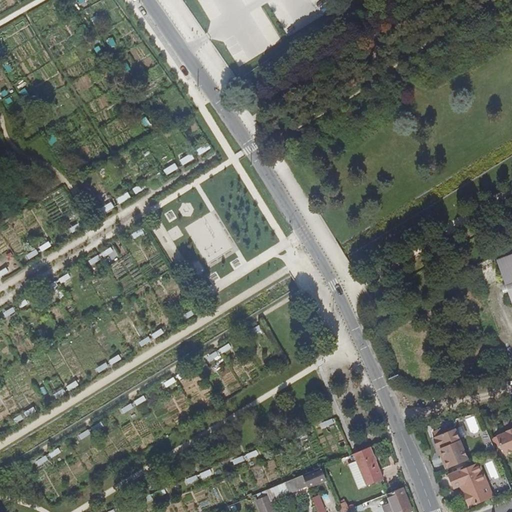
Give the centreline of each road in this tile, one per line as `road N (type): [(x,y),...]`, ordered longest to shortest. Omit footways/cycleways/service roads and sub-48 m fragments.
road 1 (residential): [(146,0),(333,284),(432,511)]
road 2 (track): [(511,385),(395,419)]
